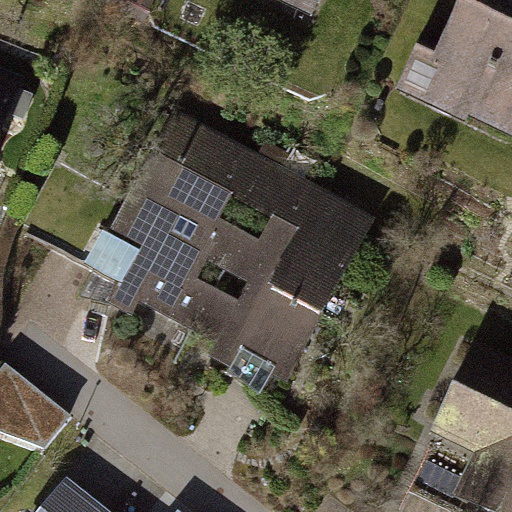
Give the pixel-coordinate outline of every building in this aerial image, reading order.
[(272,0),(313,19),(321,0),(272,0)] [(511,0),(462,0),(445,37),(426,28),(396,93),(466,126),(469,118),(511,137),(511,0)] [(0,141),(19,88),(0,80),(0,141)] [(362,232),(218,148),(132,293),(277,378),(362,232)] [(511,511),(511,363),(476,345),(428,439),(473,462),(452,504),(468,511),(511,511)] [(0,376),(0,413),(49,448),(76,409),(9,363),(0,376)] [(81,511),(66,500),(56,511),(81,511)]
